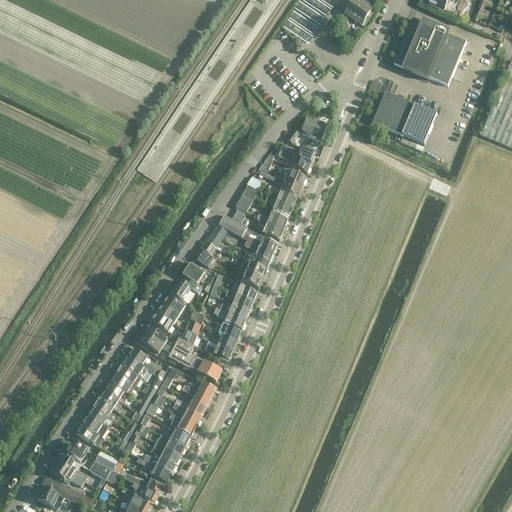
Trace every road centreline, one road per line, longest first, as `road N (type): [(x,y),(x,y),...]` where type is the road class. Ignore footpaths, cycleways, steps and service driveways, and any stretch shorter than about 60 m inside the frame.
road 1 (residential): [(10,511),(281,123),(326,83),(356,96)]
road 2 (residential): [(171,511),(231,398),(356,96)]
road 3 (track): [(0,332),(225,0)]
